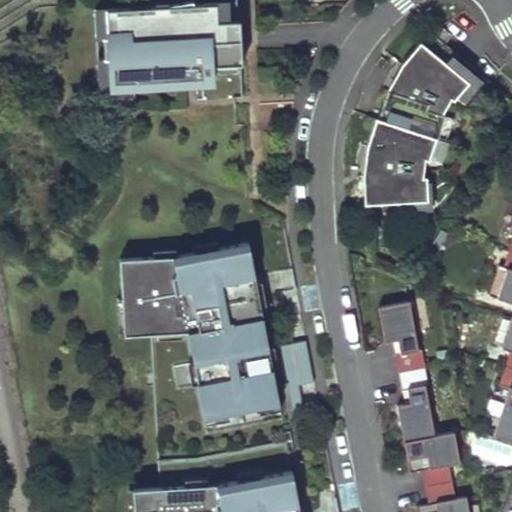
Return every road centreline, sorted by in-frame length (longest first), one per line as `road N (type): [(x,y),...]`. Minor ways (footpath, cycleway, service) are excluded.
road 1 (residential): [(319,220),(376,511)]
road 2 (residential): [(319,220),(344,75),(362,38),(399,0)]
